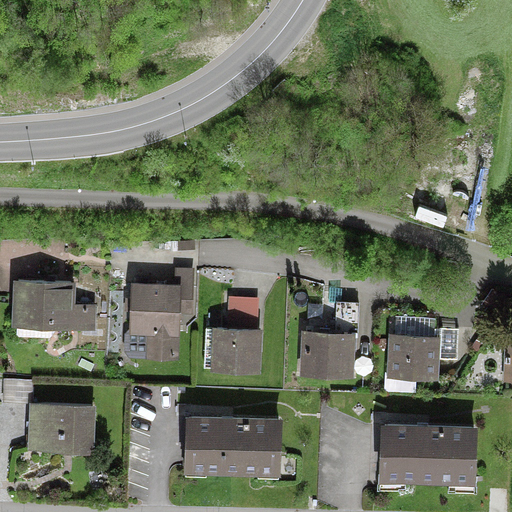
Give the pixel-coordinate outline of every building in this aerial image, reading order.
[(68,306),(69,282),(17,280),(15,326),(15,334),(17,336),(48,337),(50,335),(51,324),(91,326),(92,307),(68,306)] [(186,310),(186,287),(132,285),(131,324),(123,333),(122,351),(127,358),(145,358),(145,356),(174,357),(176,309),(186,310)] [(499,315),(507,302),(495,294),(486,306),(499,315)] [(302,371),(348,373),(349,336),(356,337),(357,305),(335,304),(334,334),(304,333),(302,371)] [(254,370),(256,329),(204,328),(203,367),(254,370)] [(454,362),(455,331),(438,330),(436,361),(454,362)] [(391,375),(431,377),(433,337),(393,335),(391,375)] [(91,406),(31,403),(30,428),(36,428),(35,448),(89,451),(91,406)] [(275,470),(277,420),(188,417),(186,467),(275,470)] [(381,474),(470,478),(472,428),(383,424),(381,474)]
